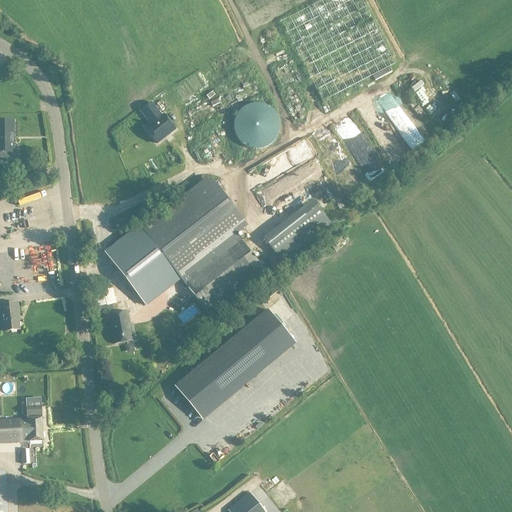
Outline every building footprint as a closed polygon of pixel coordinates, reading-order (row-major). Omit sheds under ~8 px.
[(270,0),(288,36),(309,32),(293,40),(309,74),(312,81),(319,80),(316,96),(391,60),(362,0),(270,0)] [(401,0),(395,4),(405,21),(411,18),(401,0)] [(246,8),(247,15),(262,12),(260,1),(252,2),(253,7),(246,8)] [(425,47),(415,52),(417,57),(427,52),(425,47)] [(235,54),(227,60),(237,74),(246,68),(235,54)] [(254,82),(245,87),(248,93),(257,89),(254,82)] [(192,93),(180,97),(182,103),(194,98),(192,93)] [(151,102),(140,111),(151,125),(146,129),(157,144),(175,130),(164,115),(162,117),(151,102)] [(246,147),(252,149),(259,149),(266,147),(272,143),(276,137),(278,131),(279,124),(277,118),(274,112),(269,108),(264,105),(257,104),(251,104),(245,106),(240,110),(236,115),(234,121),(233,127),(234,133),(237,139),(241,144),(246,147)] [(298,116),(305,111),(299,104),(292,109),(298,116)] [(350,115),(357,110),(354,105),(347,111),(350,115)] [(341,108),(336,115),(340,118),(345,111),(341,108)] [(11,153),(13,153),(13,122),(0,121),(0,161),(11,161),(11,153)] [(193,179),(196,182),(207,173),(204,170),(193,179)] [(211,179),(144,231),(154,245),(162,255),(180,278),(237,234),(247,226),(211,179)] [(140,232),(130,234),(131,242),(142,240),(140,232)] [(180,278),(211,317),(267,273),(237,234),(180,278)] [(109,283),(102,285),(105,300),(112,299),(109,283)] [(193,297),(173,312),(177,318),(198,304),(193,297)] [(18,316),(19,316),(17,303),(0,305),(0,308),(3,332),(19,330),(18,316)] [(293,341),(267,310),(175,387),(200,418),(293,341)] [(127,312),(108,315),(114,345),(132,341),(127,312)] [(28,419),(18,420),(0,420),(0,443),(43,441),(41,407),(27,408),(28,419)] [(265,511),(249,492),(227,510),(229,511),(265,511)]
